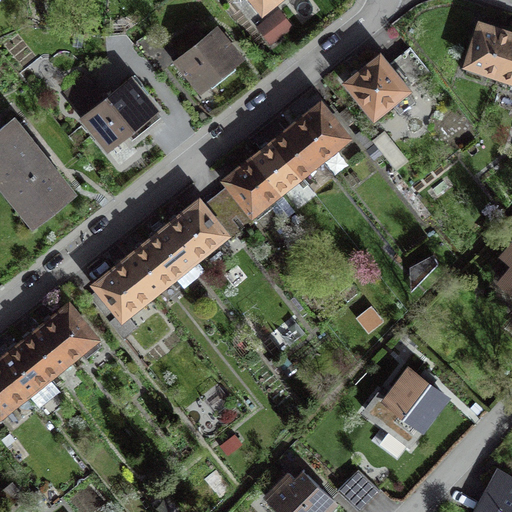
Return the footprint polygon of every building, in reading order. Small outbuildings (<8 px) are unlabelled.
[(258,0),(267,11),(281,0),(258,0)] [(270,18),(282,34),(292,26),(280,10),(270,18)] [(270,18),(257,27),(269,43),(282,34),(270,18)] [(467,63),(500,75),(511,36),(511,35),(480,24),(467,63)] [(170,45),(204,87),(239,59),(216,30),(206,39),(195,25),(170,45)] [(511,36),(500,75),(511,78),(511,36)] [(383,69),(374,58),(343,82),(372,118),(430,72),(410,47),(383,69)] [(84,77),(64,92),(115,158),(163,120),(130,78),(102,100),(84,77)] [(320,103),(294,125),(320,158),(347,136),(320,103)] [(71,200),(4,119),(0,122),(0,197),(31,234),(71,200)] [(294,125),(274,141),(300,174),(320,158),(294,125)] [(274,141),(253,157),(279,190),(300,174),(274,141)] [(253,211),(279,190),(253,157),(227,178),(253,211)] [(198,201),(168,225),(195,258),(225,233),(198,201)] [(175,274),(195,258),(168,225),(148,241),(175,274)] [(153,292),(175,274),(148,241),(126,259),(153,292)] [(511,242),(502,254),(511,262),(511,267),(500,282),(511,291),(511,242)] [(113,323),(153,292),(126,259),(95,283),(102,292),(93,299),(113,323)] [(43,326),(68,358),(94,337),(68,306),(43,326)] [(22,343),(47,375),(68,358),(43,326),(22,343)] [(1,359),(28,392),(40,406),(60,390),(47,375),(22,343),(1,359)] [(28,392),(1,359),(0,360),(0,409),(2,412),(28,392)] [(449,403),(403,369),(364,420),(410,454),(449,403)] [(358,468),(347,480),(368,500),(379,490),(358,468)] [(511,511),(511,476),(505,473),(496,489),(491,486),(476,511),(511,511)] [(338,511),(339,511),(303,474),(265,511),(338,511)] [(359,510),(368,500),(347,480),(338,489),(359,510)] [(14,483),(0,493),(0,506),(2,510),(22,495),(14,483)]
